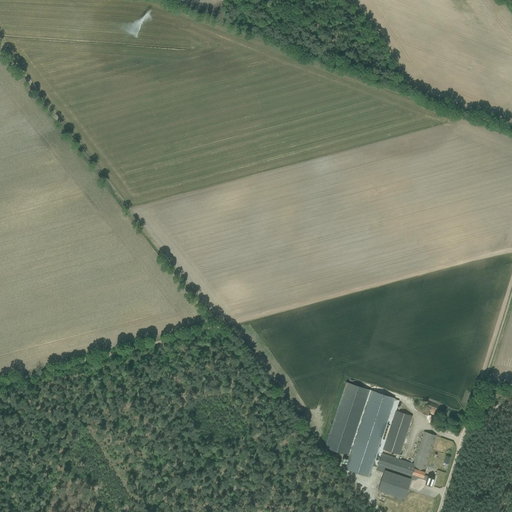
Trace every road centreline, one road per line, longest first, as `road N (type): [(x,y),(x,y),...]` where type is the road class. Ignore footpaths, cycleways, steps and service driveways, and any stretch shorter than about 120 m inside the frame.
road 1 (track): [(0,385),(511,248)]
road 2 (track): [(0,43),(216,327)]
road 3 (track): [(464,429),(511,278)]
